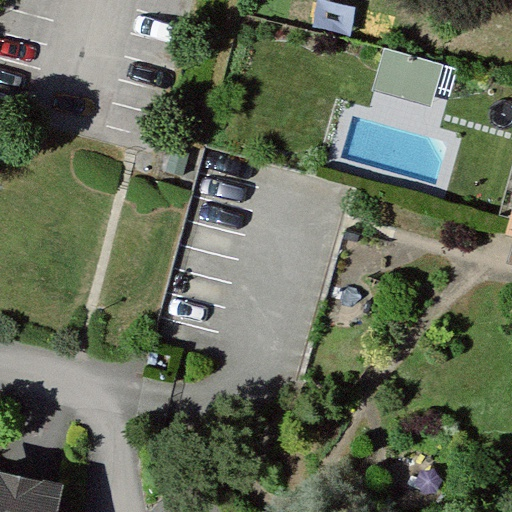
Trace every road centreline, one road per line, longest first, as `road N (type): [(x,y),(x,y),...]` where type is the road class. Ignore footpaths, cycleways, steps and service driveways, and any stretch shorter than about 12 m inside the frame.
road 1 (unknown): [(322,198),(273,396),(237,417),(94,415)]
road 2 (residential): [(0,378),(58,391),(94,415),(114,452),(125,511)]
